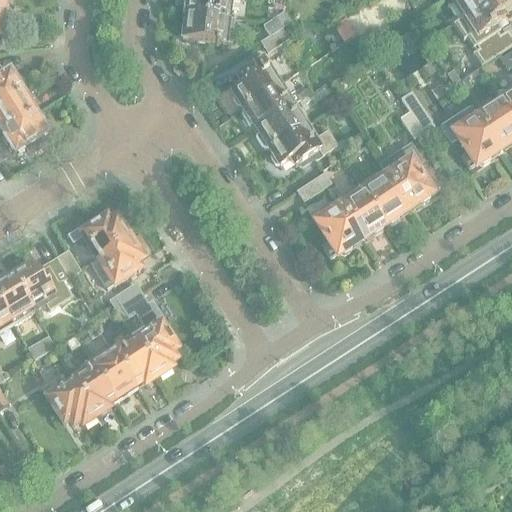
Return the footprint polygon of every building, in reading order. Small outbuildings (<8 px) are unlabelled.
[(227,21),(229,0),(183,0),(183,6),(186,6),(185,15),(227,21)] [(457,23),(491,0),(451,0),(450,1),(453,6),(448,10),(457,23)] [(501,18),(511,12),(511,0),(491,0),(457,23),(466,37),(472,33),(480,45),(507,27),(501,18)] [(297,21),(298,17),(297,14),(293,12),(289,15),(288,18),(290,22),(294,23),(297,21)] [(226,49),(230,21),(227,21),(185,15),(181,43),(226,49)] [(282,32),(290,26),(283,15),(263,29),(269,39),(282,32)] [(267,56),(289,42),(282,32),(269,39),(259,45),(267,56)] [(473,77),(495,63),(487,51),(465,65),(473,77)] [(281,87),(266,64),(262,57),(238,73),(241,79),(238,81),(242,88),(231,94),(232,96),(232,100),(236,107),(240,108),(243,112),(281,87)] [(511,70),(511,68),(506,59),(501,63),(507,73),(511,70)] [(0,107),(22,94),(22,90),(18,83),(14,81),(9,74),(0,79),(0,107)] [(472,90),(466,80),(456,87),(462,96),(472,90)] [(256,132),(311,96),(307,91),(299,97),(300,97),(296,99),(294,96),(289,99),(281,87),(243,112),(241,118),(249,130),(253,127),(256,132)] [(34,115),(30,109),(31,104),(27,98),(23,96),(23,94),(22,94),(0,107),(0,135),(0,136),(34,115)] [(434,130),(411,95),(401,101),(410,116),(423,138),(434,130)] [(307,127),(295,110),(300,107),(302,109),(314,102),(311,96),(256,132),(259,137),(255,140),(262,151),(269,153),(307,127)] [(511,98),(502,104),(511,120),(511,98)] [(511,120),(502,104),(487,114),(484,111),(475,116),(499,154),(509,147),(511,148),(511,120)] [(499,154),(475,116),(471,109),(440,129),(451,146),(457,142),(467,157),(460,161),(468,172),(475,168),(475,169),(478,167),(482,169),(489,165),(489,160),(499,154)] [(47,136),(43,129),(43,124),(39,118),(35,116),(34,115),(0,136),(13,156),(24,150),(30,159),(46,149),(40,140),(47,136)] [(423,138),(410,116),(400,122),(414,144),(423,138)] [(338,149),(328,134),(316,142),(307,127),(269,153),(271,156),(271,160),(275,167),(279,168),(280,170),(291,163),(295,169),(313,159),(316,164),(338,149)] [(364,145),(358,136),(346,144),(352,153),(364,145)] [(425,184),(415,170),(423,165),(411,146),(381,165),(382,168),(386,175),(385,176),(407,213),(418,207),(422,208),(429,204),(429,199),(432,197),(431,196),(438,192),(430,181),(425,184)] [(407,213),(385,176),(377,165),(366,147),(356,154),(358,157),(363,161),(373,176),(372,177),(378,186),(364,195),(384,228),(387,227),(391,228),(397,224),(398,219),(407,213)] [(331,187),(324,176),(319,179),(327,190),(331,187)] [(304,205),(327,190),(319,179),(297,195),(304,205)] [(384,228),(364,195),(362,196),(357,189),(335,202),(360,244),(371,237),(375,239),(381,234),(382,230),(384,228)] [(360,244),(335,202),(334,203),(335,204),(311,219),(328,246),(322,250),(330,262),(336,258),(337,259),(339,257),(344,259),(350,254),(351,250),(360,244)] [(133,240),(124,226),(120,228),(117,223),(114,223),(109,226),(105,219),(103,221),(104,222),(92,230),(90,227),(86,226),(67,238),(68,240),(69,239),(73,244),(82,238),(97,263),(133,240)] [(136,267),(141,264),(141,261),(138,256),(142,253),(133,240),(97,263),(114,288),(137,273),(138,274),(140,273),(136,267)] [(80,274),(69,255),(58,262),(70,280),(80,274)] [(72,300),(63,285),(70,280),(58,262),(46,269),(47,271),(38,277),(36,273),(35,269),(33,267),(30,267),(28,268),(26,270),(12,279),(34,314),(46,307),(50,313),(72,300)] [(34,314),(12,279),(1,285),(0,284),(0,308),(8,321),(12,328),(23,321),(34,314)] [(115,313),(142,296),(135,286),(109,303),(115,313)] [(171,339),(163,327),(168,324),(154,303),(149,307),(142,296),(115,313),(123,325),(135,317),(143,329),(132,337),(136,343),(135,344),(159,379),(172,370),(170,367),(177,362),(173,356),(188,346),(180,333),(171,339)] [(8,321),(0,308),(0,335),(12,328),(8,321)] [(104,334),(98,325),(87,332),(93,341),(104,334)] [(81,348),(75,339),(66,345),(72,354),(81,348)] [(159,379),(135,344),(126,350),(122,344),(111,352),(137,393),(159,379)] [(42,359),(36,347),(28,352),(35,363),(42,359)] [(137,393),(111,352),(91,365),(117,406),(137,393)] [(117,406),(91,365),(79,373),(80,375),(71,381),(96,420),(116,407),(117,406)] [(96,420),(71,381),(58,389),(54,383),(41,391),(64,426),(68,423),(73,430),(80,426),(82,429),(96,420)] [(0,393),(0,413),(9,408),(0,393)]
